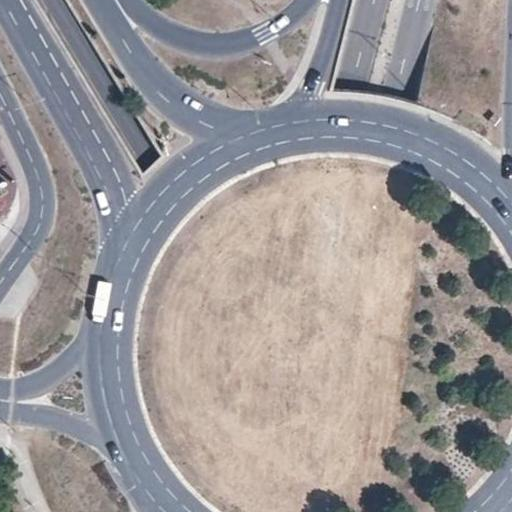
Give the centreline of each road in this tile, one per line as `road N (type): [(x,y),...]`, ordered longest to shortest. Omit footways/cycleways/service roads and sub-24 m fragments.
road 1 (primary): [(49,0),(239,308),(248,346),(238,510)]
road 2 (primary): [(278,511),(421,0)]
road 3 (primary): [(369,0),(238,510)]
road 4 (primary): [(3,0),(114,192),(131,253)]
road 5 (primary): [(511,215),(478,179),(409,140),(331,127),(273,135)]
road 6 (primary): [(266,137),(217,130),(163,99),(100,0)]
road 7 (residential): [(0,291),(43,218),(36,167),(0,98)]
road 8 (primary): [(311,0),(268,34),(211,47),(184,44),(128,0)]
road 9 (primary): [(266,137),(178,189),(131,253)]
road 10 (primary): [(336,0),(320,70),(273,135)]
road 11 (residential): [(7,401),(129,444)]
road 12 (residential): [(109,333),(7,401)]
